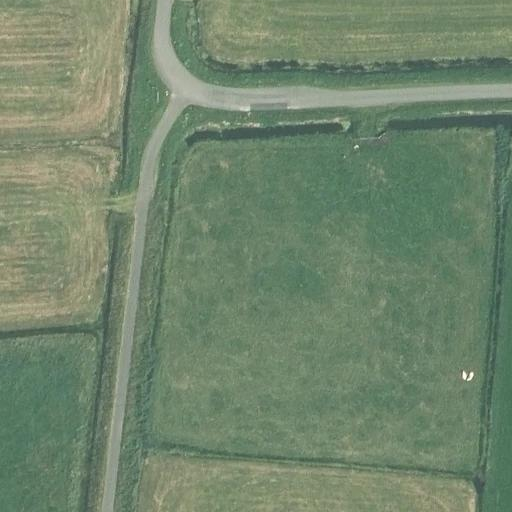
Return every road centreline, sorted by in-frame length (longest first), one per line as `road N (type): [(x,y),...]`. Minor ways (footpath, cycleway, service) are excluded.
road 1 (unclassified): [(107,511),(150,179),(164,132),(196,96)]
road 2 (unclassified): [(196,96),(511,99)]
